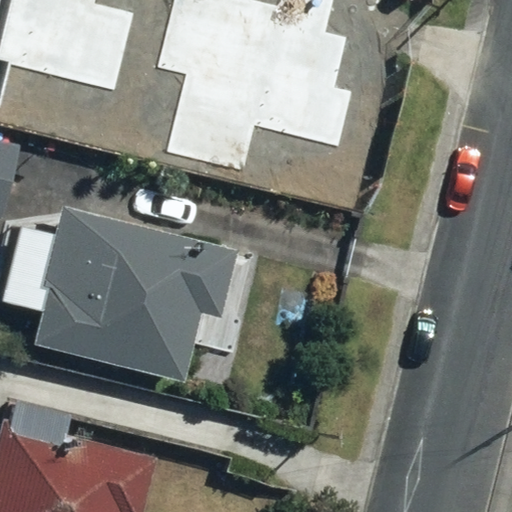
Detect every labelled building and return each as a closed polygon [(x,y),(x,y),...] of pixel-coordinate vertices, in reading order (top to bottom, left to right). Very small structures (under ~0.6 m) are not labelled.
[(65,0),(17,0),(0,67),(0,71),(44,83),(65,0)] [(296,61),(154,25),(144,66),(164,71),(145,144),(267,175),(296,61)] [(0,137),(0,200),(16,142),(0,137)] [(59,201),(48,242),(14,233),(0,283),(0,298),(31,307),(22,340),(174,381),(191,317),(205,321),(225,245),(59,201)] [(0,396),(0,511),(136,511),(152,457),(60,432),(66,410),(1,392),(0,396)]
